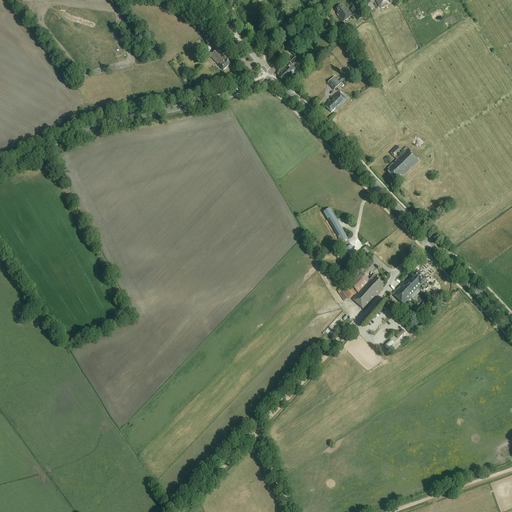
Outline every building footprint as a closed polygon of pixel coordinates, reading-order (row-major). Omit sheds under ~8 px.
[(375,0),(379,7),(382,9),(388,6),(388,3),(386,0),(375,0)] [(342,23),(351,16),(346,10),(345,11),(342,6),(335,10),(337,14),(336,14),(342,23)] [(363,17),(356,7),(351,10),(358,21),(363,17)] [(212,36),(206,39),(209,44),(215,40),(212,36)] [(224,54),(218,48),(209,55),(223,70),(230,64),(223,55),(224,54)] [(281,73),(282,74),(281,75),(284,79),(285,78),(286,79),(293,72),(292,71),(295,69),(292,65),(297,61),(293,57),(288,62),(291,64),(288,67),(288,66),(281,73)] [(334,77),(327,83),(334,90),(341,84),(334,77)] [(329,102),(329,103),(325,107),(331,113),(335,109),(337,111),(347,101),(338,92),(333,97),(333,98),(329,102)] [(389,170),(387,172),(396,181),(400,176),(403,177),(419,162),(407,149),(398,158),(397,157),(403,152),(397,146),(390,153),(396,160),(393,163),(393,164),(388,169),(389,170)] [(328,219),(331,224),(335,231),(339,237),(338,237),(338,238),(341,244),(342,243),(341,242),(347,239),(347,240),(348,240),(341,228),(337,221),(330,209),(330,211),(324,214),(324,213),(323,213),(328,220),(328,219)] [(345,250),(350,258),(356,254),(351,246),(352,247),(346,251),(345,249),(345,250)] [(342,291),(341,290),(338,292),(344,302),(356,294),(353,289),(352,289),(351,287),(352,286),(358,293),(352,300),(363,310),(384,286),(377,279),(378,278),(377,278),(377,277),(375,275),(374,275),(369,280),(361,273),(350,285),(342,291)] [(425,280),(424,280),(420,277),(416,273),(401,289),(399,287),(392,294),(404,306),(411,299),(412,300),(420,292),(420,291),(422,289),(423,290),(426,290),(428,289),(428,286),(427,285),(427,283),(428,283),(425,280)] [(408,326),(405,329),(410,335),(414,332),(408,326)] [(385,341),(391,334),(389,332),(383,339),(385,341)]
